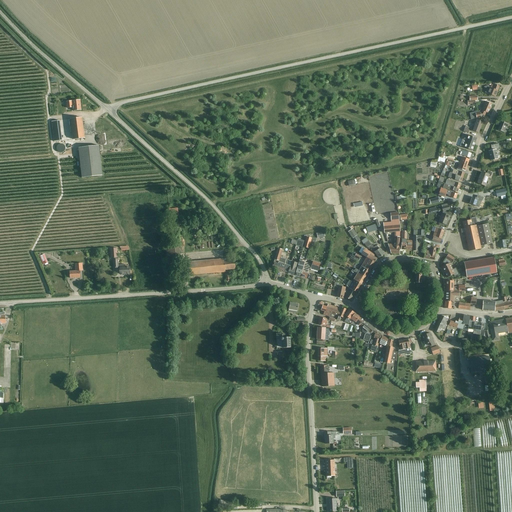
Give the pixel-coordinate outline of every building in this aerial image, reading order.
[(486,90),(485,93),(495,97),(495,96),(496,95),(497,91),(490,88),(489,91),(486,90)] [(73,111),(81,110),(80,100),(66,102),(67,108),(73,107),(73,111)] [(479,112),(475,113),(476,118),(481,117),(484,116),(486,113),(487,114),(491,104),(485,102),(482,110),(479,111),(479,112)] [(72,139),(84,138),(82,118),(70,119),(72,139)] [(482,122),(477,120),(474,127),(471,126),(470,130),(473,131),(478,133),(482,122)] [(58,121),(51,122),(54,142),(62,140),(59,121),(58,121)] [(498,130),(506,133),(508,129),(506,129),(508,124),(501,122),(498,130)] [(69,123),(61,124),(63,140),(71,139),(69,123)] [(464,148),(472,151),(476,138),(466,134),(464,140),(466,141),(464,148)] [(498,144),(491,145),(492,149),(491,150),(491,151),(489,152),(491,160),(498,159),(497,156),(500,156),(499,152),(497,153),(496,149),(499,148),(498,144)] [(99,145),(78,148),(82,178),(102,176),(99,145)] [(461,157),(459,163),(467,165),(469,159),(461,157)] [(465,171),(467,165),(459,163),(457,168),(465,171)] [(453,169),(452,174),(454,175),(462,178),(464,173),(458,171),(453,169)] [(477,183),(485,186),(489,175),(491,176),(492,173),(487,171),(486,174),(481,172),(477,183)] [(462,178),(454,175),(449,173),(448,177),(452,179),(453,177),(455,177),(454,180),(461,182),(462,178)] [(449,185),(456,188),(459,189),(460,184),(447,179),(445,184),(449,185)] [(449,185),(445,184),(444,183),(442,188),(457,193),(459,189),(456,188),(449,185)] [(455,199),(457,194),(441,188),(438,195),(444,197),(446,194),(448,195),(448,196),(455,199)] [(505,189),(495,191),(497,197),(507,195),(505,189)] [(472,197),(469,204),(470,204),(479,207),(482,201),(483,198),(478,196),(477,199),(472,197)] [(177,208),(169,209),(170,227),(179,226),(177,208)] [(391,222),(384,223),(385,232),(400,231),(399,220),(398,212),(390,213),(391,222)] [(446,225),(449,216),(442,213),(439,222),(446,225)] [(470,220),(462,222),(465,232),(469,251),(481,249),(480,246),(477,232),(476,226),(477,226),(475,217),(470,218),(470,219),(470,220)] [(369,230),(379,227),(377,221),(367,224),(369,230)] [(477,226),(476,226),(477,232),(480,246),(492,243),(490,232),(488,224),(477,226)] [(436,228),(433,236),(441,239),(444,230),(436,228)] [(357,236),(355,232),(353,229),(352,230),(350,231),(348,232),(353,239),(354,238),(357,236)] [(441,239),(433,236),(430,235),(429,239),(425,238),(424,241),(430,243),(431,240),(440,244),(441,239)] [(399,248),(400,238),(394,238),(394,245),(388,244),(389,248),(391,254),(399,254),(400,248),(399,248)] [(369,247),(371,249),(372,251),(373,250),(378,258),(384,254),(380,248),(379,249),(376,246),(374,247),(372,245),(371,245),(368,241),(364,244),(367,248),(368,247),(368,248),(369,247)] [(431,252),(430,259),(434,260),(436,253),(435,253),(436,248),(439,248),(440,246),(436,245),(433,244),(431,251),(431,252)] [(179,247),(166,248),(167,264),(180,263),(179,247)] [(114,260),(113,260),(114,268),(120,267),(120,274),(130,274),(129,267),(125,267),(124,264),(118,265),(117,248),(110,249),(111,258),(114,258),(114,260)] [(276,255),(274,261),(272,269),(276,270),(279,262),(278,262),(280,258),(282,250),(278,248),(276,255)] [(361,254),(367,257),(366,258),(375,262),(377,259),(373,257),(373,256),(374,255),(364,249),(361,254)] [(44,254),(40,256),(43,265),(48,263),(44,254)] [(456,268),(453,270),(450,263),(451,261),(453,262),(455,258),(448,254),(446,258),(446,259),(444,263),(445,266),(442,267),(447,278),(454,274),(455,276),(459,274),(456,268)] [(494,257),(464,262),(466,278),(497,273),(494,257)] [(288,273),(290,265),(291,261),(280,258),(278,262),(279,262),(276,270),(288,273)] [(355,268),(354,271),(365,278),(369,271),(371,268),(375,262),(366,258),(359,271),(355,268)] [(223,259),(189,262),(190,276),(225,272),(225,270),(235,269),(234,260),(228,260),(227,259),(223,259)] [(300,259),(295,275),(300,277),(305,262),(305,261),(300,259)] [(291,261),(290,265),(288,273),(294,275),(297,263),(291,261)] [(305,262),(300,277),(306,279),(308,271),(309,269),(311,270),(311,268),(318,270),(320,264),(313,262),(312,264),(305,262)] [(75,264),(76,271),(70,272),(70,278),(80,277),(80,271),(83,270),(82,264),(75,264)] [(352,270),(351,272),(352,273),(354,274),(352,277),(355,278),(353,280),(354,280),(361,284),(365,278),(354,271),(353,271),(352,270)] [(349,280),(345,286),(349,288),(356,292),(361,284),(354,280),(353,281),(351,280),(350,281),(349,280)] [(446,281),(446,290),(453,291),(455,291),(457,291),(457,287),(453,287),(454,281),(446,281)] [(347,291),(345,291),(345,287),(341,286),(334,284),(334,288),(338,288),(336,297),(343,299),(344,293),(345,293),(345,297),(351,301),(356,292),(349,288),(347,291)] [(446,290),(445,301),(445,302),(470,305),(470,304),(454,302),(454,296),(458,296),(458,292),(458,291),(455,291),(453,291),(446,290)] [(503,297),(504,304),(504,309),(511,307),(511,299),(507,301),(506,297),(503,297)] [(483,301),(482,309),(494,311),(504,309),(504,304),(499,305),(499,301),(495,302),(494,302),(483,301)] [(470,305),(445,302),(444,308),(451,309),(451,306),(453,306),(453,308),(469,310),(470,305)] [(297,313),(298,309),(298,304),(290,303),(288,311),(297,313)] [(327,307),(325,312),(330,314),(332,309),(333,309),(334,306),(331,305),(328,304),(327,307)] [(323,315),(329,316),(330,314),(325,312),(327,307),(322,305),(321,310),(324,311),(323,315)] [(329,316),(328,317),(329,318),(334,319),(334,318),(331,315),(332,314),(338,316),(341,309),(334,306),(333,309),(332,309),(330,314),(329,316)] [(346,309),(342,308),(341,309),(338,316),(337,320),(339,321),(340,317),(342,317),(346,309)] [(347,318),(344,322),(347,323),(350,319),(355,313),(349,309),(345,316),(347,318)] [(350,319),(355,323),(360,317),(359,317),(355,313),(350,319)] [(441,315),(438,323),(434,331),(438,333),(440,329),(444,331),(446,325),(445,325),(448,318),(444,317),(441,315)] [(450,320),(449,325),(462,329),(468,331),(468,329),(469,319),(470,316),(466,316),(463,315),(463,321),(459,320),(458,321),(455,320),(455,322),(451,321),(450,320)] [(468,331),(468,332),(473,333),(473,334),(480,335),(481,329),(484,329),(485,324),(481,323),(481,326),(474,325),(475,317),(471,316),(470,316),(469,319),(468,329),(468,331)] [(318,325),(325,326),(327,319),(324,318),(320,317),(318,325)] [(357,324),(359,326),(364,320),(360,317),(355,323),(354,323),(354,324),(353,326),(355,326),(357,324)] [(491,324),(490,324),(493,341),(499,340),(497,332),(508,330),(508,333),(511,332),(511,318),(506,319),(490,322),(491,324)] [(371,333),(374,329),(364,320),(360,325),(363,328),(362,330),(362,332),(365,334),(365,335),(363,340),(369,342),(371,336),(372,334),(371,333)] [(372,345),(370,351),(375,352),(377,348),(380,335),(375,333),(374,338),(375,338),(373,345),(372,345)] [(431,346),(434,345),(430,333),(422,336),(424,341),(422,342),(424,347),(429,345),(428,343),(430,343),(431,346)] [(290,338),(283,338),(282,334),(276,334),(277,348),(283,348),(291,348),(290,338)] [(381,350),(379,357),(384,358),(385,351),(386,351),(387,345),(386,345),(388,339),(385,337),(382,344),(382,345),(385,346),(385,347),(384,347),(383,350),(381,350)] [(384,363),(387,363),(389,364),(390,360),(396,361),(397,352),(392,351),(393,347),(391,347),(393,340),(389,339),(387,345),(386,351),(384,363)] [(410,339),(398,341),(400,350),(404,349),(405,354),(412,352),(411,348),(411,346),(412,346),(410,339)] [(438,346),(431,348),(433,355),(440,353),(438,346)] [(327,356),(327,349),(318,349),(318,361),(325,361),(325,356),(327,356)] [(471,373),(491,371),(490,360),(489,357),(469,358),(471,373)] [(415,372),(436,371),(435,361),(415,362),(415,372)] [(333,382),(334,382),(334,373),(329,373),(328,367),(326,367),(326,366),(321,366),(322,386),(333,386),(333,382)] [(419,382),(416,382),(416,387),(419,387),(420,391),(426,391),(426,380),(419,380),(419,382)] [(325,444),(333,443),(333,439),(335,439),(335,435),(336,435),(336,432),(325,432),(326,436),(325,436),(325,444)] [(327,476),(335,476),(335,460),(326,460),(327,476)] [(328,511),(336,511),(336,499),(328,499),(328,511)]
